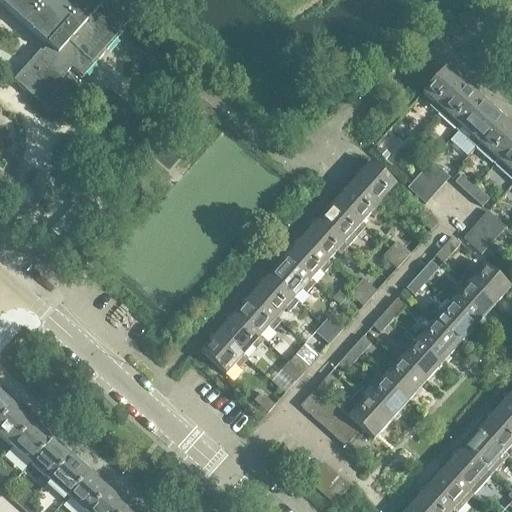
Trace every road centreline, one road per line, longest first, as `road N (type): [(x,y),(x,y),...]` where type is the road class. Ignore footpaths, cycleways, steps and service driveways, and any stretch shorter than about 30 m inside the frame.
road 1 (residential): [(15,284),(227,477)]
road 2 (residential): [(284,417),(469,204)]
